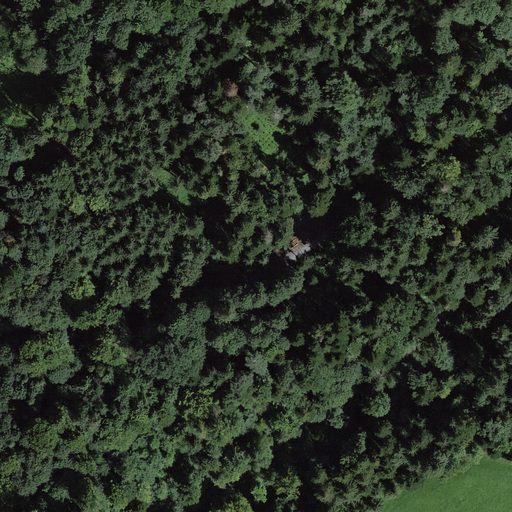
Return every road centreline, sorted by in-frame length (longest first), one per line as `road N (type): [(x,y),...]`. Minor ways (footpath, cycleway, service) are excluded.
road 1 (track): [(0,343),(92,313),(140,309),(242,281),(344,187),(511,84)]
road 2 (track): [(511,183),(464,309),(378,383),(229,486),(209,511)]
road 3 (track): [(0,119),(109,132),(293,0)]
